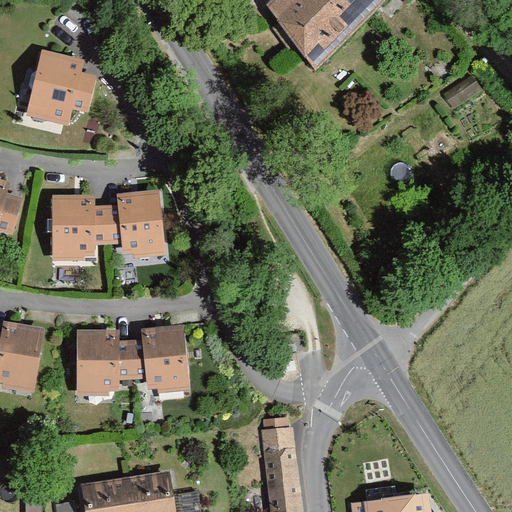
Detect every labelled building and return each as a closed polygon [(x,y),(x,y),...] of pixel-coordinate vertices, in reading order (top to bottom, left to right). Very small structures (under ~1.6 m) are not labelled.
[(269,0),(263,7),(313,73),(385,0),(269,0)] [(38,53),(24,121),(67,130),(71,111),(81,113),(88,77),(77,75),(79,61),(38,53)] [(0,178),(0,232),(9,235),(19,196),(6,193),(9,181),(0,178)] [(46,197),(51,266),(92,263),(91,245),(120,243),(121,257),(160,254),(156,191),(114,194),(115,205),(95,207),(94,193),(46,197)] [(0,384),(30,390),(42,327),(0,319),(0,384)] [(117,328),(70,331),(74,396),(116,393),(115,381),(141,379),(142,391),(183,388),(178,324),(142,327),(143,340),(118,342),(117,328)] [(253,430),(262,511),(304,511),(294,427),(285,428),(284,420),(266,422),(266,428),(253,430)] [(77,486),(81,511),(173,511),(167,473),(77,486)] [(37,511),(36,494),(23,494),(24,511),(37,511)] [(430,511),(429,494),(350,502),(352,511),(430,511)]
